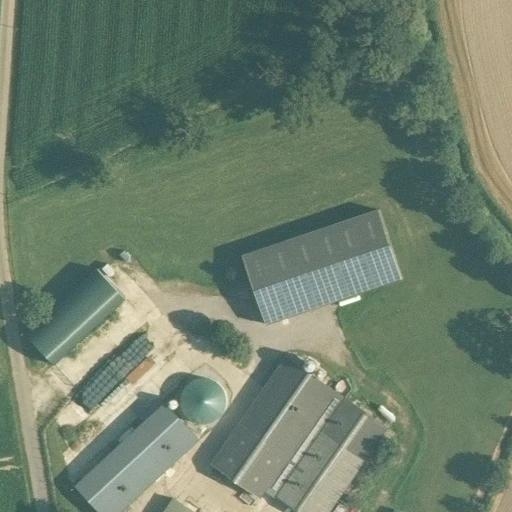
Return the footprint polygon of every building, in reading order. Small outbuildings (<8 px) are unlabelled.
[(378,213),(236,255),(258,328),(400,285),(378,213)] [(328,511),(385,433),(285,362),(209,468),(257,503),(262,496),(284,511),(328,511)] [(148,390),(162,377),(154,369),(141,382),(148,390)] [(172,409),(211,424),(225,388),(185,373),(172,409)] [(166,411),(72,489),(91,511),(121,511),(198,449),(166,411)]
